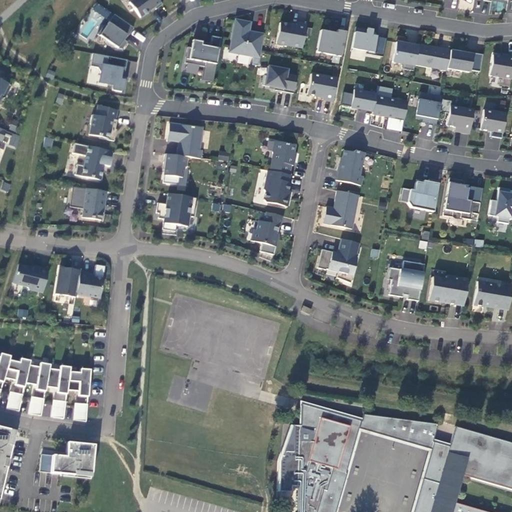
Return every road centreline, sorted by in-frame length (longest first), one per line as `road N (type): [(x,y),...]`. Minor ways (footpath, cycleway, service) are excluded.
road 1 (residential): [(0,418),(104,426),(122,248)]
road 2 (residential): [(289,287),(411,329),(511,339)]
road 3 (residential): [(323,129),(511,169)]
road 4 (residential): [(143,105),(323,129)]
road 5 (residential): [(122,248),(195,255),(289,287)]
road 6 (residential): [(143,105),(158,40),(194,16),(253,0)]
road 7 (residential): [(289,287),(323,129)]
road 8 (residential): [(363,10),(485,31),(511,28)]
road 9 (residential): [(122,248),(143,105)]
road 10 (residential): [(0,236),(122,248)]
